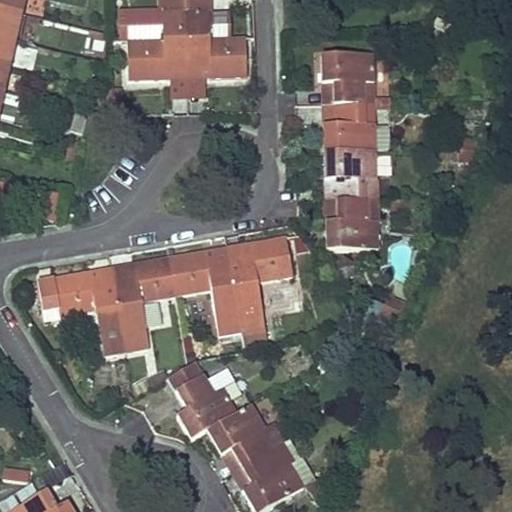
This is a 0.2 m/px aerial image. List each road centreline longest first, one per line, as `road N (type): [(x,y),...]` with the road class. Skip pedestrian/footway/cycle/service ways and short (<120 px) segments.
road 1 (residential): [(267,147),(258,204),(235,218),(136,233)]
road 2 (residential): [(267,147),(217,139),(183,148),(150,193),(136,233)]
road 3 (residential): [(201,511),(205,489),(189,462),(153,446),(71,434)]
road 4 (residential): [(261,0),(267,147)]
road 5 (residential): [(0,314),(71,434)]
road 6 (residential): [(136,233),(0,257)]
